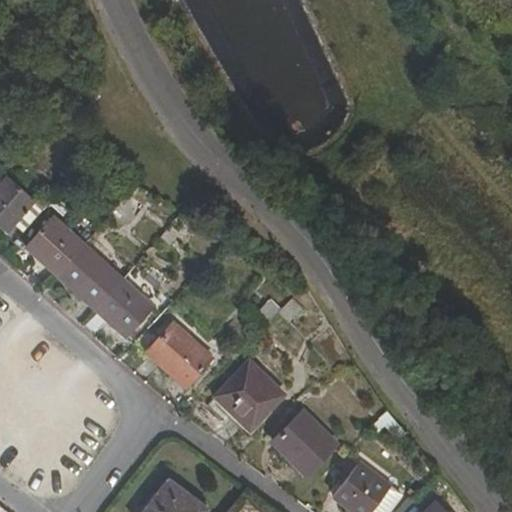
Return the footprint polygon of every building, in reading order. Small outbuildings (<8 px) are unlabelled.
[(0,125),(14,139),(33,118),(1,89),(0,89),(0,110),(3,113),(0,116),(0,125)] [(51,203),(14,171),(0,186),(0,224),(18,240),(46,209),(51,203)] [(46,209),(18,240),(57,275),(58,274),(85,243),(46,209)] [(169,245),(179,233),(170,225),(160,237),(169,245)] [(85,243),(58,274),(126,336),(154,305),(85,243)] [(282,310),(280,312),(289,320),(300,307),(292,299),(282,310)] [(271,300),(258,315),(268,325),(280,312),(282,310),(271,300)] [(162,314),(137,342),(186,387),(212,358),(162,314)] [(250,430),(284,395),(250,362),(216,396),(250,430)] [(390,410),(375,426),(379,430),(387,422),(403,436),(407,432),(390,410)] [(338,444),(304,411),(272,442),(306,475),(338,444)] [(359,463),(333,497),(353,511),(406,511),(413,505),(414,504),(359,463)] [(145,511),(206,511),(208,510),(169,481),(145,511)] [(444,511),(435,502),(441,497),(430,487),(414,504),(413,505),(420,511),(444,511)]
